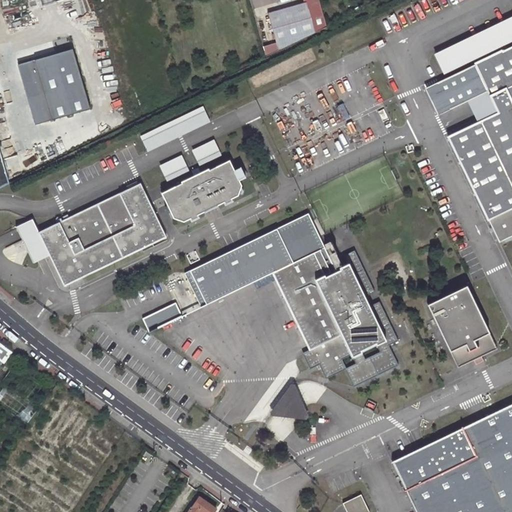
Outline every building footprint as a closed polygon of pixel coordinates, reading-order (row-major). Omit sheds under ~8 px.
[(224,0),(225,3),(217,5),(219,13),(215,14),(218,24),(236,18),(234,11),(239,10),(236,0),(237,0),(224,0)] [(304,0),(305,2),(266,14),(278,51),(326,27),(317,0),(304,0)] [(511,15),(435,51),(446,74),(511,41),(511,15)] [(233,45),(225,47),(230,65),(248,60),(246,53),(251,51),(258,49),(253,30),(231,36),(233,45)] [(511,45),(427,86),(439,114),(468,101),(479,121),(451,133),(491,216),(501,241),(511,235),(511,45)] [(52,118),(52,119),(91,107),(73,47),(35,59),(52,118)] [(52,118),(35,59),(18,64),(36,123),(52,118)] [(148,151),(212,121),(205,106),(141,135),(148,151)] [(216,139),(192,149),(200,165),(223,155),(216,139)] [(0,146),(0,187),(10,182),(0,146)] [(161,164),(166,180),(190,173),(185,156),(161,164)] [(203,206),(216,200),(217,204),(238,194),(235,187),(242,184),(239,179),(245,176),(240,166),(234,169),(231,163),(225,166),(223,162),(209,168),(208,167),(181,180),(182,181),(168,188),(171,193),(163,196),(174,217),(181,213),(184,220),(205,210),(203,206)] [(141,182),(37,231),(63,285),(167,236),(141,182)] [(168,188),(161,191),(163,196),(171,193),(168,188)] [(205,210),(217,204),(216,200),(203,206),(205,210)] [(345,370),(353,387),(399,365),(389,346),(398,341),(379,302),(372,306),(367,296),(375,292),(355,251),(344,256),(347,262),(335,268),(308,212),(185,272),(201,306),(272,272),(310,350),(303,353),(310,369),(320,365),(327,379),(345,370)] [(471,284),(429,304),(456,367),(499,347),(471,284)] [(143,318),(149,331),(182,315),(176,303),(143,318)] [(11,347),(4,341),(1,345),(9,350),(11,347)] [(0,366),(9,354),(0,346),(0,366)] [(0,393),(0,405),(29,423),(38,408),(4,387),(0,393)] [(273,414),(306,415),(293,387),(273,414)] [(417,511),(511,511),(511,402),(393,461),(417,511)] [(343,503),(346,511),(369,511),(361,494),(343,503)] [(213,511),(215,510),(197,499),(188,511),(213,511)]
